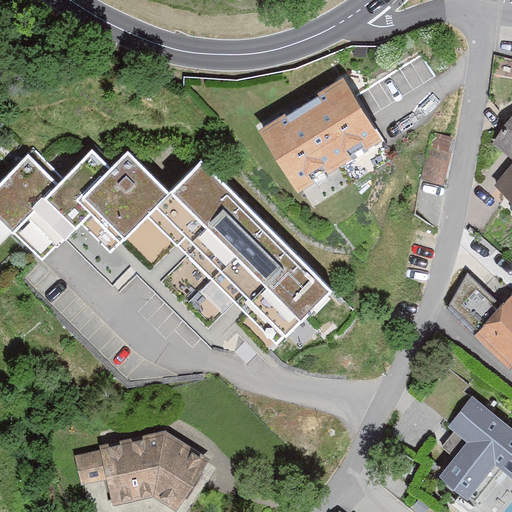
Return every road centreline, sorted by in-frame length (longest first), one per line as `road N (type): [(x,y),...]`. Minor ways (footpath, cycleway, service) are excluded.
road 1 (unclassified): [(479,13),(468,132),(434,286),(365,440),(319,511)]
road 2 (tertiary): [(355,13),(280,50),(208,56),(133,37),(70,0)]
road 3 (unclassified): [(355,13),(377,27),(441,10),(479,13)]
